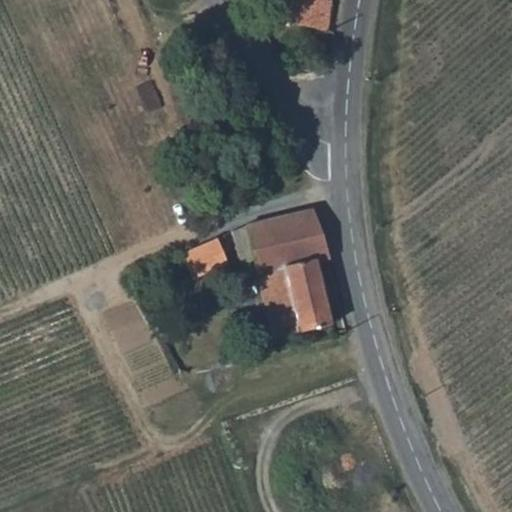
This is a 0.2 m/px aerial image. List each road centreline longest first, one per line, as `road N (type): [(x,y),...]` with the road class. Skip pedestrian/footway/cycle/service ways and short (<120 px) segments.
road 1 (tertiary): [(439,511),(368,316),(346,165)]
road 2 (tertiary): [(346,165),(305,135),(218,0)]
road 3 (tertiary): [(346,165),(361,0)]
